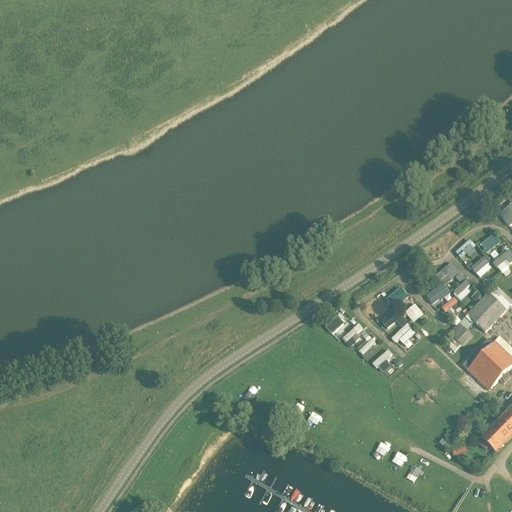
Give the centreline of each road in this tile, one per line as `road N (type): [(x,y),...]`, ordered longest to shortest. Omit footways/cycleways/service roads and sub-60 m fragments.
road 1 (unclassified): [(99,511),(187,392),(511,167)]
road 2 (residential): [(400,355),(351,311),(404,271),(444,258),(475,228),(494,226),(511,237)]
